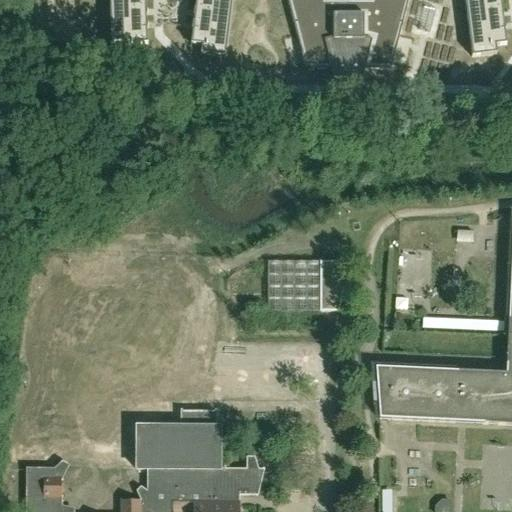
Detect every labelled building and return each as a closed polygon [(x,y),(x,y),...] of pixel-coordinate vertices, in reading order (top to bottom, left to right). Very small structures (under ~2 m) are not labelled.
[(109,0),(111,55),(136,54),(136,45),(147,45),(146,31),(147,31),(147,29),(146,29),(146,24),(147,24),(147,23),(146,23),(146,17),(147,17),(147,15),(146,15),(146,11),(146,9),(145,9),(145,0),(109,0)] [(192,32),(190,46),(201,47),(200,55),(225,59),(232,0),(196,0),(195,10),(194,10),(194,12),(195,12),(194,17),(193,16),(193,18),(194,18),(193,24),(192,24),(192,25),(193,25),(192,30),(191,31),(192,32)] [(324,0),(286,0),(305,70),(331,70),(334,80),(362,80),(365,70),(391,70),(409,0),(371,0),(371,2),(325,2),(324,0)] [(464,0),(471,58),(496,55),(495,47),(506,46),(504,32),(505,31),(505,30),(504,30),(503,25),(504,25),(504,24),(503,24),(503,18),(503,16),(502,17),(502,12),(503,12),(502,10),(500,0),(464,0)] [(460,244),(477,245),(478,233),(461,232),(460,244)] [(511,252),(509,321),(508,321),(506,375),(376,369),(379,421),(511,427),(511,252)] [(341,265),(322,265),(269,265),(269,314),(341,315),(344,290),(341,265)] [(216,384),(206,385),(205,364),(186,365),(188,402),(216,400),(216,384)] [(262,472),(219,471),(219,430),(214,430),(214,414),(182,413),(182,430),(136,429),(136,471),(148,472),(148,504),(139,504),(139,503),(120,502),(120,511),(60,511),(61,480),(52,480),(52,471),(27,471),(26,511),(244,511),(245,497),(264,498),(264,471),(262,471),(262,472)]
